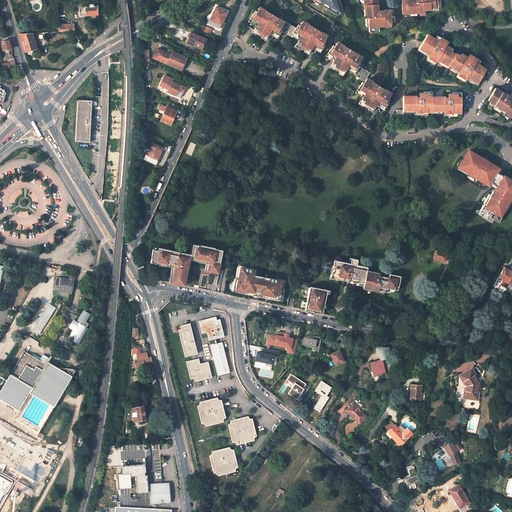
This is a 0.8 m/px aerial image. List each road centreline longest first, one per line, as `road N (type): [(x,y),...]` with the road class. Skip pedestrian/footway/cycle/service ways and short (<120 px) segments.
road 1 (unclassified): [(233,303),(511,357)]
road 2 (unclassified): [(390,511),(363,479),(249,384),(233,303)]
road 3 (residential): [(231,33),(141,234),(123,253)]
road 4 (primary): [(142,295),(189,511)]
road 5 (primary): [(50,150),(142,295)]
road 6 (secondary): [(155,19),(92,52),(38,100)]
road 7 (residential): [(84,188),(99,176),(99,56)]
